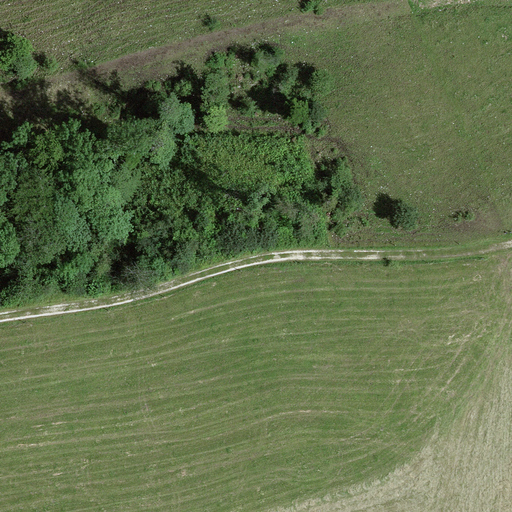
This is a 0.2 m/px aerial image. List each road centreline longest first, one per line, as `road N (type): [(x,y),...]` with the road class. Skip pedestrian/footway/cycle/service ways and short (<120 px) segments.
road 1 (track): [(0,318),(106,303),(242,262),(428,255),(511,242)]
road 2 (track): [(450,0),(254,34),(0,96)]
